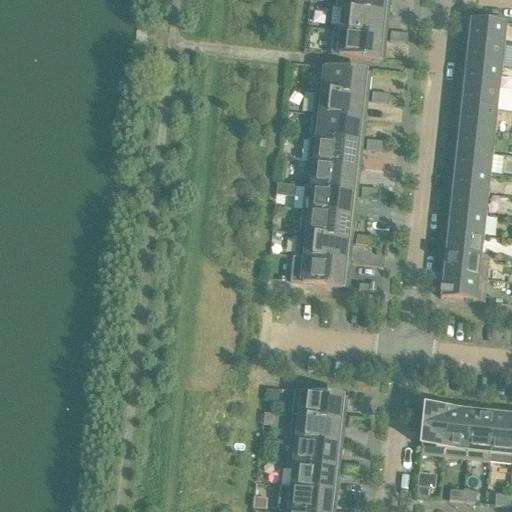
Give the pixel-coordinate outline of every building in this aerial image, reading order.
[(336,0),(336,8),(388,14),(389,0),(336,0)] [(334,28),(333,32),(381,37),(382,31),(386,31),(388,14),(336,8),(336,9),(332,9),(330,27),(334,28)] [(465,43),(465,44),(505,48),(507,25),(468,21),(467,23),(468,23),(467,34),(469,34),(468,43),(465,43)] [(381,37),(333,32),(331,57),(382,62),(384,44),(380,43),(381,37)] [(389,43),(398,44),(399,34),(390,33),(389,43)] [(399,34),(398,44),(407,45),(408,35),(399,34)] [(463,64),(463,65),(502,69),(505,48),(465,44),(465,45),(466,45),(465,55),(467,55),(466,65),(463,64)] [(461,86),(500,91),(502,69),(463,65),(463,66),(464,66),(462,77),(464,77),(463,86),(461,86)] [(315,92),(315,93),(362,98),(363,92),(367,92),(369,74),(325,69),(323,89),(317,88),(317,92),(315,92)] [(458,107),(458,108),(498,112),(500,91),(461,86),(461,88),(460,98),(462,98),(461,108),(458,107)] [(315,93),(312,116),(364,122),(366,105),(362,104),(362,98),(315,93)] [(371,104),(380,105),(381,95),(372,94),(371,104)] [(381,95),(380,105),(388,106),(389,96),(381,95)] [(456,129),(495,134),(498,112),(458,108),(458,109),(459,109),(458,120),(460,120),(459,129),(456,129)] [(312,116),(310,140),(357,145),(358,139),(362,140),(364,122),(312,116)] [(454,150),(454,151),(493,155),(495,134),(456,129),(456,130),(457,131),(455,141),(457,141),(456,151),(454,150)] [(310,140),(307,164),(359,170),(361,152),(357,152),(357,145),(310,140)] [(366,151),(374,152),(375,143),(367,142),(366,151)] [(375,143),(374,152),(383,153),(384,143),(375,143)] [(451,172),(491,177),(493,155),(454,151),(454,152),(453,163),(455,163),(454,172),(451,172)] [(305,187),(305,188),(352,193),(353,187),(357,188),(359,170),(307,164),(307,165),(315,166),(313,184),(307,184),(307,188),(305,187)] [(449,192),(449,193),(488,197),(491,177),(451,172),(451,173),(452,173),(451,183),(453,183),(452,192),(449,192)] [(305,188),(302,212),(354,217),(355,200),(351,200),(352,193),(305,188)] [(361,199),(369,200),(370,190),(362,189),(361,199)] [(370,190),(369,200),(378,201),(379,191),(370,190)] [(447,212),(447,213),(486,217),(488,197),(449,193),(449,194),(450,194),(449,203),(451,203),(450,213),(447,212)] [(302,212),(300,236),(347,241),(348,235),(352,235),(354,217),(302,212)] [(445,234),(484,239),(486,217),(447,213),(447,214),(448,214),(446,225),(448,225),(447,234),(445,234)] [(442,255),(442,256),(490,261),(490,260),(482,259),(484,239),(445,234),(445,235),(444,246),(446,246),(445,255),(442,255)] [(293,259),(348,265),(350,248),(346,247),(347,241),(300,236),(297,259),(293,259)] [(355,247),(364,248),(365,238),(357,237),(355,247)] [(365,238),(364,248),(373,249),(374,239),(365,238)] [(440,277),(487,282),(490,261),(442,256),(442,257),(443,257),(442,268),(444,268),(443,277),(440,277)] [(348,265),(293,259),(290,284),(342,290),(342,283),(346,283),(348,265)] [(487,282),(440,277),(440,278),(441,278),(440,289),(441,290),(440,300),(485,305),(487,282)] [(511,285),(490,282),(488,298),(511,302),(511,296),(511,285)] [(294,393),(292,418),(339,423),(340,417),(344,417),(346,399),(294,393)] [(421,457),(444,459),(449,411),(426,409),(421,457)] [(444,459),(467,462),(472,414),(449,411),(444,459)] [(467,462),(489,464),(495,416),(472,414),(467,462)] [(489,464),(511,466),(511,420),(507,420),(508,417),(495,416),(489,464)] [(292,418),(289,442),(341,447),(343,430),(339,429),(339,423),(292,418)] [(348,429),(357,430),(358,420),(349,419),(348,429)] [(358,420),(357,430),(365,431),(366,421),(358,420)] [(289,442),(287,465),(334,471),(335,465),(339,465),(341,447),(289,442)] [(280,488),(280,489),(336,495),(338,477),(334,477),(334,471),(287,465),(287,466),(289,467),(288,470),(294,471),(292,489),(280,488)] [(343,476),(352,477),(353,468),(344,467),(343,476)] [(353,468),(352,477),(360,478),(361,469),(353,468)] [(417,488),(416,499),(430,501),(431,490),(417,488)] [(280,489),(277,511),(333,511),(336,495),(280,489)] [(449,503),(462,504),(463,493),(450,492),(449,503)] [(463,493),(462,504),(476,506),(477,495),(463,493)] [(494,508),(508,509),(509,498),(496,497),(494,508)]
